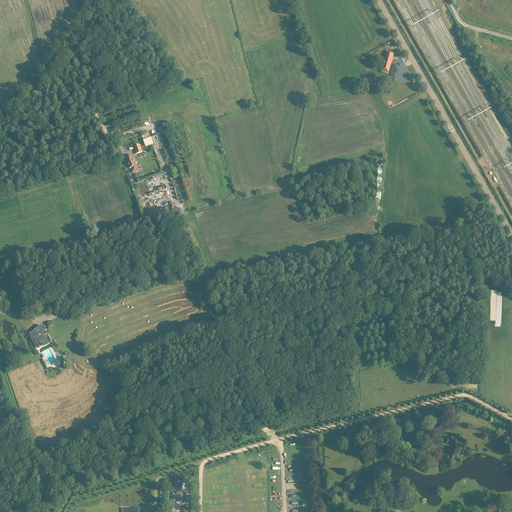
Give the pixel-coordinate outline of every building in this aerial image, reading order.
[(387,51),(381,70),(388,72),(392,58),(392,57),(393,57),(394,53),(387,51)] [(415,75),(410,78),(415,86),(420,84),(415,75)] [(414,84),(401,92),(404,97),(416,89),(414,84)] [(148,133),(142,135),(145,147),(154,145),(152,137),(149,138),(148,133)] [(134,147),(136,154),(142,152),(139,145),(134,147)] [(137,165),(135,166),(132,155),(126,157),(129,168),(131,168),(132,173),(139,171),(137,165)] [(136,197),(141,195),(138,186),(132,188),(136,197)] [(47,334),(45,332),(42,326),(30,333),(32,338),(34,337),(40,348),(40,349),(41,349),(42,352),(51,347),(50,345),(51,345),(51,344),(51,343),(52,343),(47,334)]
